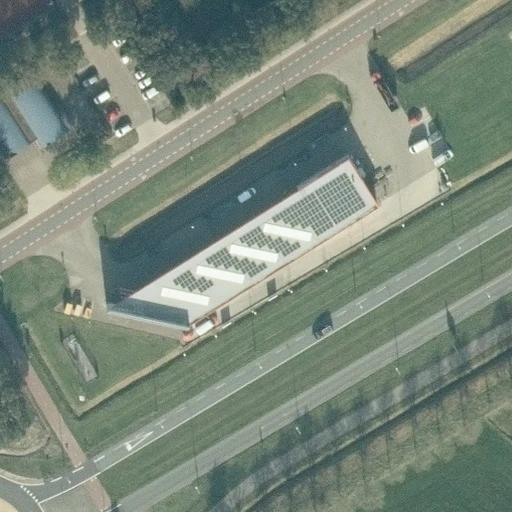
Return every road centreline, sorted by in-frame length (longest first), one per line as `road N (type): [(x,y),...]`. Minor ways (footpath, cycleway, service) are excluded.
road 1 (primary): [(511,216),(84,472),(21,501)]
road 2 (tertiary): [(0,255),(399,0)]
road 3 (primary): [(120,511),(511,279)]
road 4 (unclassified): [(216,511),(290,457),(511,325)]
